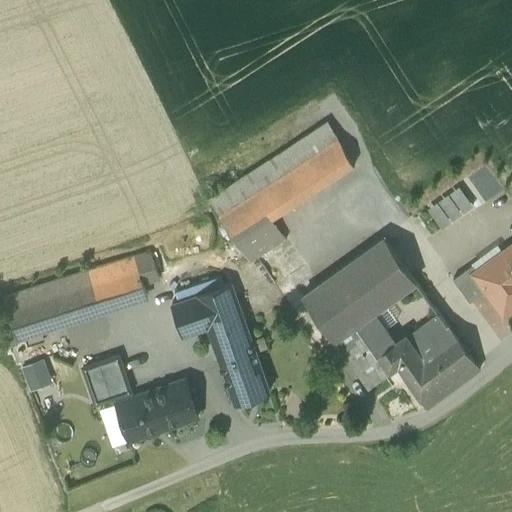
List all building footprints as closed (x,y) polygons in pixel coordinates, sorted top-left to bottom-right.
[(168,0),(145,15),(158,35),(212,0),(168,0)] [(413,0),(393,14),(404,30),(424,17),(413,0)] [(327,120),(244,174),(255,190),(272,216),(354,162),(327,120)] [(448,165),(397,197),(410,217),(423,210),(437,232),(475,208),(448,165)] [(244,174),(209,197),(219,214),(255,190),(244,174)] [(272,216),(255,190),(219,214),(250,260),(286,236),(272,216)] [(384,236),(302,295),(333,339),(355,324),(374,310),(416,280),(384,236)] [(511,243),(476,269),(472,272),(485,290),(503,314),(511,306),(511,243)] [(151,252),(134,258),(143,282),(159,276),(151,252)] [(98,266),(4,296),(17,334),(146,293),(143,282),(134,258),(99,269),(98,266)] [(472,264),(453,278),(469,301),(485,290),(472,272),(476,269),(472,264)] [(231,282),(172,302),(183,335),(207,326),(211,337),(219,359),(255,347),(231,282)] [(395,341),(374,310),(355,324),(388,371),(398,364),(417,349),(408,337),(405,333),(395,341)] [(439,314),(408,337),(417,349),(398,364),(428,406),(479,368),(439,314)] [(388,371),(355,324),(333,339),(367,386),(388,371)] [(211,337),(196,342),(206,368),(220,363),(219,359),(211,337)] [(255,347),(219,359),(220,363),(234,401),(270,389),(255,347)] [(118,354),(82,367),(95,404),(131,391),(118,354)] [(20,364),(30,389),(52,381),(42,356),(20,364)] [(185,379),(116,403),(129,439),(198,415),(185,379)]
